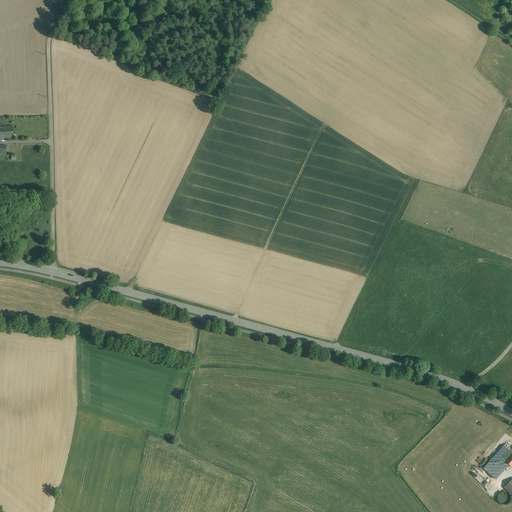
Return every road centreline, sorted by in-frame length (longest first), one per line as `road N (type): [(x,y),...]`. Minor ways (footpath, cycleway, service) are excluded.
road 1 (tertiary): [(511,412),(401,366),(52,272)]
road 2 (residential): [(52,272),(47,42),(63,0)]
